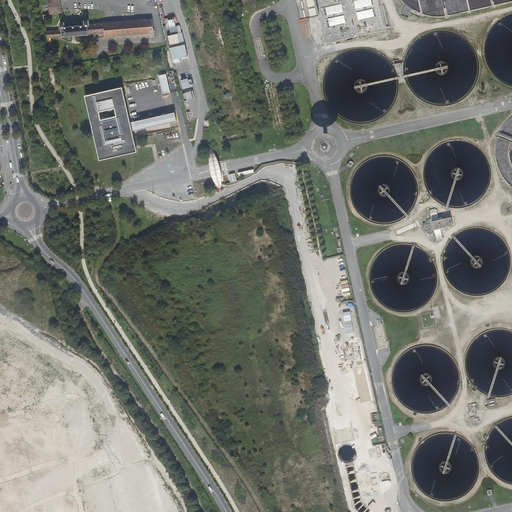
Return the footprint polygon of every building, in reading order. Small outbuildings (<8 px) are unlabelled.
[(47,0),(50,14),(63,12),(61,0),(47,0)] [(313,0),(294,0),(299,19),(317,15),(313,0)] [(511,0),(396,0),(397,0),(399,3),(401,5),(404,7),(407,9),(410,11),(413,13),(416,14),(419,15),(423,16),(426,17),(429,18),(433,18),(436,18),(440,18),(445,17),(511,2),(511,0)] [(154,18),(92,23),(93,34),(106,32),(106,36),(109,36),(118,35),(155,32),(154,18)] [(64,36),(93,34),(92,23),(92,20),(87,20),(87,24),(68,26),(67,22),(63,22),(63,26),(63,29),(64,36)] [(48,38),(64,36),(63,29),(63,26),(62,26),(61,27),(61,29),(47,31),(48,38)] [(166,74),(159,76),(163,94),(171,92),(166,74)] [(123,87),(86,95),(100,159),(137,151),(136,147),(134,137),(123,87)] [(184,93),(185,100),(193,98),(192,91),(184,93)] [(175,113),(136,122),(138,130),(177,121),(175,113)] [(439,227),(452,224),(450,217),(438,219),(431,221),(431,218),(428,218),(425,223),(422,223),(424,231),(427,230),(430,233),(434,232),(433,229),(439,227)] [(336,314),(341,341),(357,337),(352,313),(344,315),(343,312),(336,314)] [(0,361),(0,391),(32,406),(52,362),(9,343),(0,361)] [(489,408),(497,406),(495,398),(487,400),(489,408)] [(475,403),(468,405),(472,413),(473,413),(473,411),(477,410),(475,403)] [(477,425),(474,418),(474,416),(468,417),(468,420),(471,419),(472,426),(477,425)]
